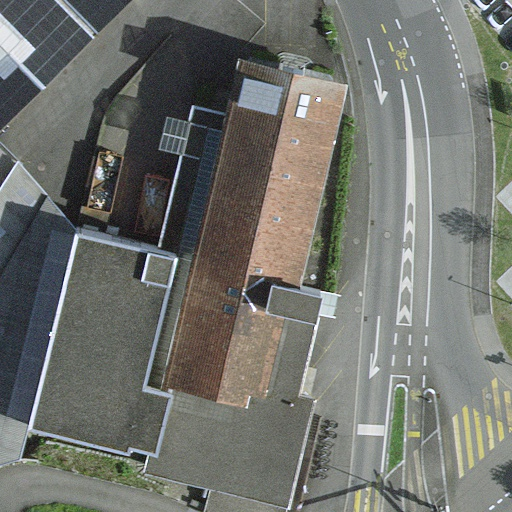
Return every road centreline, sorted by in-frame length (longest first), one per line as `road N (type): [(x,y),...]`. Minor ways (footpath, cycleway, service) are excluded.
road 1 (residential): [(509,511),(461,365),(418,143)]
road 2 (residential): [(418,143),(382,294),(363,511)]
road 3 (residential): [(393,0),(418,143)]
